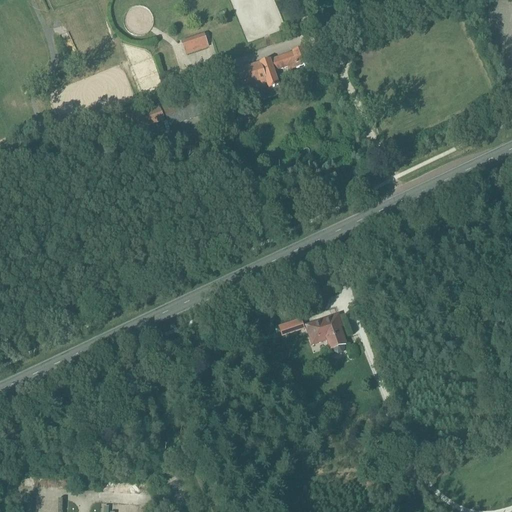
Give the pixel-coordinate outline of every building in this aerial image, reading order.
[(186,56),(208,48),(203,33),(181,41),(186,56)] [(245,114),(266,107),(264,100),(281,95),(278,87),(273,72),(296,64),(298,69),(308,65),(303,50),(260,64),(220,77),(230,106),(241,103),(245,114)] [(203,92),(161,107),(170,129),(211,112),(203,92)] [(158,108),(121,124),(126,137),(132,135),(132,134),(163,121),(160,113),(158,108)] [(233,142),(241,139),(235,124),(216,132),(220,142),(231,138),(233,142)] [(220,153),(212,133),(176,147),(185,167),(220,153)] [(338,316),(323,321),(305,327),(312,348),(327,343),(330,352),(333,351),(333,353),(338,356),(343,355),(345,350),(345,347),(346,347),(340,328),(342,327),(338,316)] [(305,330),(301,321),(282,327),(286,337),(305,330)]
